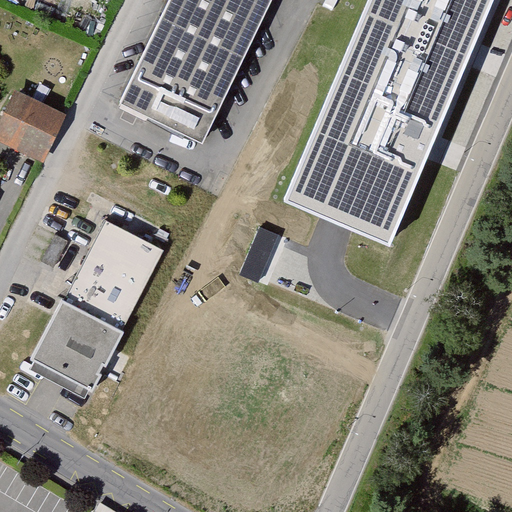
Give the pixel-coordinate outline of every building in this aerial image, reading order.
[(268,0),(163,0),(113,104),(198,145),(268,0)] [(511,0),(362,0),(250,245),(374,304),(511,0)] [(68,118),(16,93),(0,124),(0,144),(44,166),(68,118)] [(164,250),(102,219),(25,368),(87,400),(164,250)] [(333,360),(366,374),(375,354),(342,339),(333,360)]
